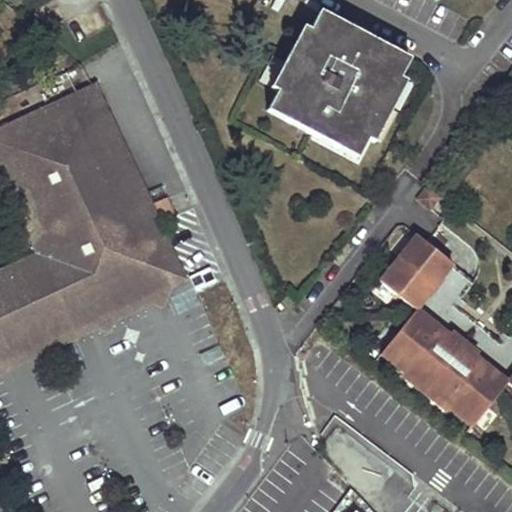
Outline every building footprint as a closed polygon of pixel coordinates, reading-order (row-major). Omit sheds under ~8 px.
[(276,93),(266,112),(357,159),(367,141),(377,122),(372,119),(378,107),(384,97),(389,100),(400,79),(410,60),(358,32),(319,12),(309,31),(298,53),(303,54),(292,76),(286,74),(276,93)] [(309,31),(303,27),(285,57),(297,64),(303,54),(298,53),(309,31)] [(297,64),(285,57),(269,89),(276,93),(286,74),(292,76),(297,64)] [(407,82),(400,79),(389,100),(384,97),(378,107),(389,113),(407,82)] [(0,363),(169,286),(184,279),(155,218),(149,221),(139,201),(146,198),(119,141),(113,144),(103,124),(110,121),(95,87),(0,130),(0,172),(38,255),(0,273),(0,363)] [(389,113),(378,107),(372,119),(377,122),(367,141),(374,145),(389,113)] [(119,141),(110,121),(103,124),(113,144),(119,141)] [(441,181),(454,191),(475,167),(461,157),(441,181)] [(428,188),(418,200),(430,210),(440,197),(428,188)] [(155,218),(146,198),(139,201),(149,221),(155,218)] [(167,199),(155,204),(163,222),(174,217),(167,199)] [(416,236),(379,282),(415,311),(452,265),(416,236)] [(169,286),(0,363),(0,371),(34,356),(44,360),(48,349),(97,327),(108,330),(111,320),(150,302),(162,305),(169,286)] [(507,382),(415,311),(380,354),(471,427),(507,382)]
